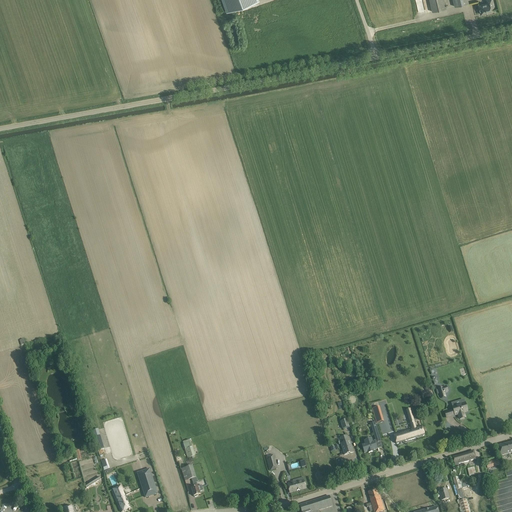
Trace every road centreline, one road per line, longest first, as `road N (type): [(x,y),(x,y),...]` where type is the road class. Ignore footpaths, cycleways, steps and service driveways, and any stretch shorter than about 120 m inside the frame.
road 1 (unclassified): [(0,128),(376,57)]
road 2 (tertiary): [(226,511),(288,504),(511,434)]
road 3 (unclassified): [(376,57),(511,26)]
